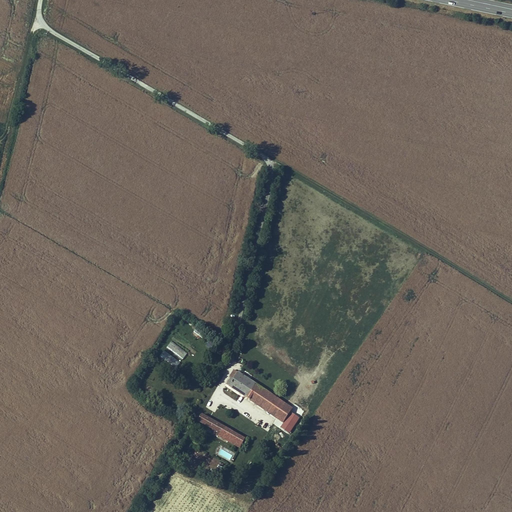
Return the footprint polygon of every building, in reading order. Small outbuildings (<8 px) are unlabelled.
[(210,340),(205,345),(210,350),(215,344),(210,340)] [(281,401),(236,372),(232,377),(235,379),(229,388),(271,416),(281,401)] [(281,401),(271,416),(284,424),(293,409),(281,401)] [(236,435),(201,416),(197,423),(214,433),(214,434),(231,444),(236,435)] [(247,441),(236,435),(231,444),(241,449),(243,445),(244,446),(247,441)] [(232,459),(221,452),(218,456),(230,464),(232,459)]
